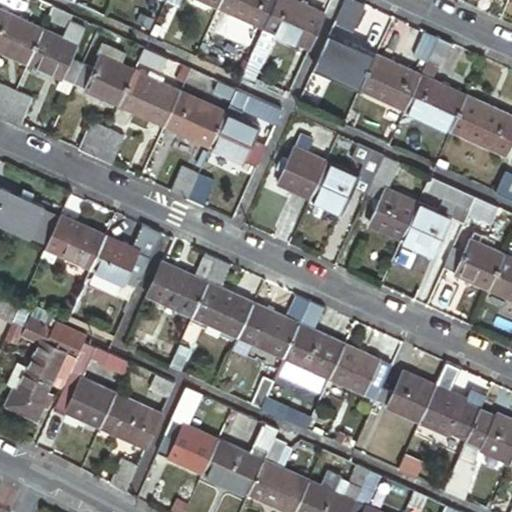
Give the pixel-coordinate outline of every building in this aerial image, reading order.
[(183,0),(167,0),(165,6),(179,12),(183,0)] [(192,0),(218,12),(222,0),(192,0)] [(222,0),(218,12),(263,32),(277,0),(222,0)] [(277,0),(263,32),(276,38),(309,53),(324,18),(292,4),(293,0),(277,0)] [(363,10),(345,2),(335,25),(352,33),(363,10)] [(73,22),(53,13),(47,24),(67,33),(62,45),(42,36),(27,69),(61,85),(57,94),(68,99),(72,90),(82,69),(71,64),(85,34),(71,28),(73,22)] [(0,57),(27,69),(42,36),(0,16),(0,57)] [(363,38),(352,33),(335,25),(330,36),(358,49),(363,38)] [(276,38),(263,32),(248,65),(261,71),(276,38)] [(361,92),(376,57),(358,49),(330,36),(314,71),(361,92)] [(437,43),(422,37),(412,61),(426,67),(437,43)] [(451,133),(467,99),(431,83),(436,72),(441,74),(452,50),(437,43),(426,67),(421,78),(405,112),(451,133)] [(93,74),(82,69),(72,90),(117,110),(133,77),(120,71),(125,59),(104,50),(93,74)] [(162,62),(143,54),(138,65),(156,74),(162,62)] [(421,78),(376,57),(361,92),(405,112),(421,78)] [(261,71),(248,65),(239,84),(253,90),(261,71)] [(146,83),(133,77),(117,110),(164,131),(179,98),(160,89),(163,83),(149,77),(146,83)] [(230,106),(234,95),(217,88),(213,98),(230,106)] [(0,89),(0,118),(4,121),(15,96),(0,89)] [(247,101),(234,95),(230,106),(243,112),(244,108),(247,101)] [(31,104),(15,96),(4,121),(20,128),(31,104)] [(224,118),(179,98),(164,131),(209,152),(224,118)] [(511,119),(467,99),(451,133),(506,157),(511,144),(511,119)] [(281,116),(247,101),(244,108),(277,123),(281,116)] [(224,118),(209,152),(255,173),(264,151),(254,147),(260,134),(224,118)] [(91,124),(77,154),(94,161),(107,134),(108,132),(91,124)] [(123,141),(107,134),(94,161),(95,162),(111,169),(123,141)] [(311,202),(327,166),(309,158),(314,146),(301,140),(279,188),(311,202)] [(359,181),(327,166),(311,202),(343,217),(353,194),(366,200),(384,162),(358,150),(350,166),(363,172),(359,181)] [(399,168),(384,162),(366,200),(373,203),(371,207),(373,215),(376,216),(370,230),(401,244),(418,207),(388,193),(399,168)] [(181,172),(171,195),(186,202),(197,179),(181,172)] [(511,182),(500,177),(491,197),(511,206),(511,182)] [(214,187),(197,179),(186,202),(204,210),(214,187)] [(436,216),(418,207),(401,244),(434,259),(450,222),(463,228),(468,218),(475,203),(429,182),(423,195),(442,203),(436,216)] [(16,200),(0,193),(0,231),(29,245),(31,241),(43,214),(44,212),(26,205),(31,194),(21,189),(16,200)] [(498,214),(475,203),(468,218),(491,229),(498,214)] [(31,241),(43,247),(55,219),(43,214),(31,241)] [(70,225),(59,220),(51,236),(62,241),(70,225)] [(51,236),(40,261),(53,267),(57,257),(90,272),(104,240),(70,225),(62,241),(51,236)] [(104,240),(90,272),(135,292),(160,237),(141,229),(131,253),(104,240)] [(452,253),(443,273),(489,294),(504,260),(484,251),(487,245),(473,239),(464,258),(452,253)] [(217,263),(203,257),(193,280),(160,265),(145,300),(191,321),(217,263)] [(511,263),(504,260),(489,294),(511,304),(511,263)] [(217,263),(191,321),(237,341),(253,307),(220,293),(230,269),(217,263)] [(23,301),(0,290),(0,321),(11,326),(16,315),(23,301)] [(253,307),(237,341),(283,362),(308,304),(294,298),(284,321),(253,307)] [(308,304),(283,362),(328,382),(343,348),(312,334),(323,311),(308,304)] [(26,319),(16,315),(11,326),(3,343),(13,348),(26,319)] [(82,344),(28,320),(19,340),(36,348),(37,344),(61,355),(47,387),(60,393),(82,344)] [(61,355),(37,344),(36,348),(25,371),(16,390),(13,389),(12,390),(5,406),(37,420),(45,402),(48,404),(52,396),(44,393),(47,387),(61,355)] [(95,350),(82,344),(60,393),(53,408),(78,420),(86,423),(99,429),(115,395),(81,380),(90,362),(95,350)] [(191,351),(180,346),(169,370),(181,375),(191,351)] [(343,348),(328,382),(373,402),(380,387),(388,368),(343,348)] [(123,377),(128,365),(95,350),(90,362),(123,377)] [(25,371),(14,366),(5,387),(12,390),(13,389),(16,390),(25,371)] [(459,372),(445,366),(435,389),(418,427),(447,441),(449,437),(465,444),(478,413),(462,406),(464,402),(448,395),(459,372)] [(380,387),(373,402),(381,405),(385,407),(383,412),(418,427),(435,389),(399,373),(391,392),(380,387)] [(173,385),(153,376),(146,393),(167,401),(173,385)] [(260,411),(272,384),(261,379),(249,406),(260,411)] [(201,476),(217,441),(185,426),(198,397),(184,390),(155,455),(201,476)] [(115,395),(99,429),(144,450),(160,415),(115,395)] [(368,413),(376,416),(381,405),(373,402),(368,413)] [(495,421),(478,413),(465,444),(443,493),(462,502),(475,472),(472,471),(478,455),(509,469),(511,462),(511,423),(497,417),(495,421)] [(83,431),(86,423),(78,420),(74,428),(83,431)] [(250,455),(217,441),(201,476),(248,497),(273,441),(277,432),(263,426),(250,455)] [(281,511),(295,511),(309,482),(278,468),(287,448),(273,441),(248,497),(281,511)] [(121,462),(108,489),(123,496),(136,469),(121,462)] [(320,487),(309,482),(295,511),(350,511),(368,473),(357,468),(349,485),(343,498),(335,494),(341,481),(326,475),(320,487)] [(375,511),(366,508),(379,478),(368,473),(350,511),(375,511)] [(349,485),(341,481),(335,494),(343,498),(349,485)] [(406,510),(411,511),(421,511),(427,500),(414,494),(406,510)]
